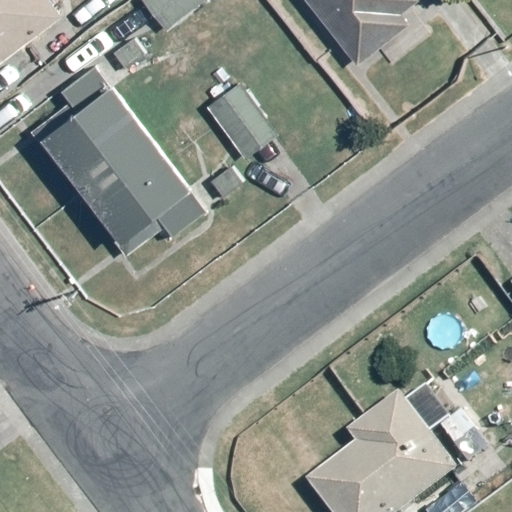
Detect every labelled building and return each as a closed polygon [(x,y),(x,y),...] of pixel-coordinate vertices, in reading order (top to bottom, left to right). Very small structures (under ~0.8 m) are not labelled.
[(0,0),(0,61),(2,64),(70,11),(62,0),(0,0)] [(210,0),(152,0),(172,28),(210,0)] [(410,4),(415,0),(316,0),(365,63),(422,19),(410,4)] [(62,169),(74,160),(135,240),(204,186),(125,83),(105,57),(64,89),(72,99),(32,129),(62,169)] [(286,127),(247,77),(210,106),(250,156),(286,127)] [(478,428),(434,369),(356,427),(362,435),(312,473),(341,511),(398,511),(460,466),(448,450),(478,428)]
